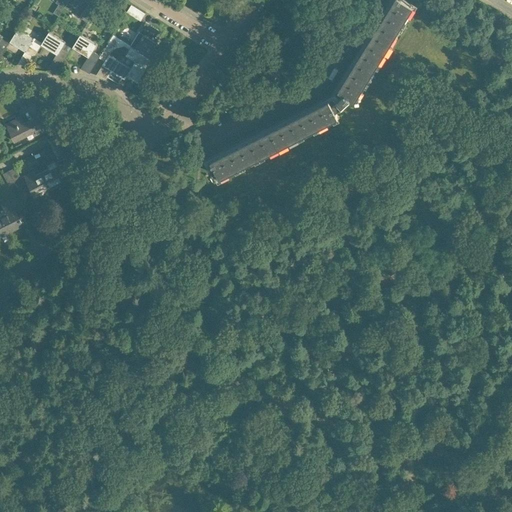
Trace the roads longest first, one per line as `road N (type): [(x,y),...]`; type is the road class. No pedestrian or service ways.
road 1 (residential): [(179,107),(206,139),(325,80),(373,0)]
road 2 (residential): [(0,293),(151,135)]
road 3 (residential): [(151,135),(96,89),(0,85)]
